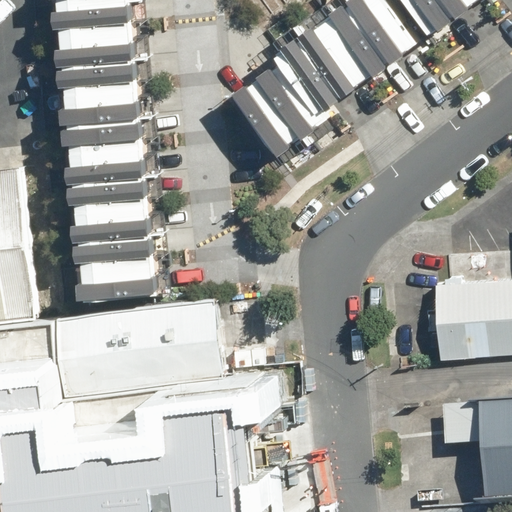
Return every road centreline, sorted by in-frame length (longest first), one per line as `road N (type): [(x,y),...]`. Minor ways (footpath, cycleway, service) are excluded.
road 1 (residential): [(193,0),(209,239),(329,276)]
road 2 (residential): [(511,112),(356,233),(329,276)]
road 3 (residential): [(329,276),(348,511)]
